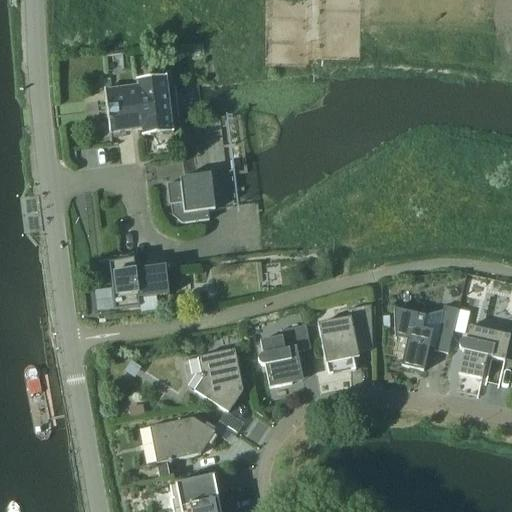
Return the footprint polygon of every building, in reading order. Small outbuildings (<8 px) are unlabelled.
[(136,80),(137,86),(105,90),(110,134),(142,131),(143,137),(174,133),(167,77),(136,80)] [(171,205),(172,213),(186,224),(210,222),(209,212),(216,211),(211,175),(181,179),(181,184),(168,185),(170,206),(171,205)] [(115,311),(140,308),(141,314),(158,312),(157,298),(170,296),(166,267),(136,271),(135,260),(110,263),(115,311)] [(351,319),(318,325),(329,376),(356,371),(353,354),(373,350),(372,306),(349,311),(351,319)] [(449,355),(459,310),(445,307),(444,311),(426,317),(394,310),(396,340),(397,340),(397,339),(408,341),(402,367),(424,372),(430,346),(435,347),(435,351),(449,355)] [(283,338),(260,342),(263,355),(260,357),(258,360),(259,364),(262,366),(265,367),(270,389),(293,385),(291,377),(302,375),(298,353),(311,350),(306,326),(281,331),(283,338)] [(492,359),(505,362),(511,337),(470,327),(467,340),(463,341),(460,343),(459,346),(461,350),(464,352),(459,375),(482,380),(488,357),(492,358),(492,359)] [(198,359),(202,374),(200,377),(203,379),(195,391),(229,414),(243,392),(235,352),(198,359)] [(144,406),(130,409),(132,418),(145,416),(144,406)] [(194,419),(150,428),(161,480),(174,478),(171,465),(174,461),(201,456),(215,434),(194,419)] [(171,500),(173,511),(219,502),(214,479),(216,478),(215,477),(171,486),(174,499),(171,500)] [(221,511),(219,502),(173,511),(221,511)]
